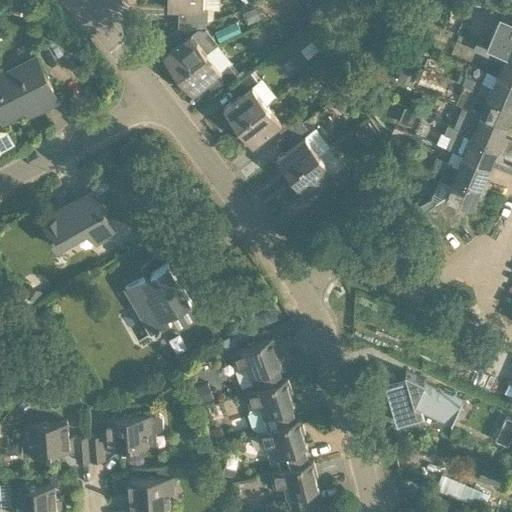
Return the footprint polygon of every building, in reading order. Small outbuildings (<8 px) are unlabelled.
[(32,0),(14,0),(12,11),(28,15),(32,0)] [(220,9),(220,0),(168,0),(168,7),(179,8),(179,21),(206,22),(208,22),(208,9),(214,9),(220,9)] [(249,24),(263,18),(257,6),(244,13),(249,24)] [(487,47),(511,58),(511,20),(500,15),(487,46),(487,47)] [(206,28),(206,22),(179,21),(179,27),(167,38),(174,47),(164,57),(178,75),(207,53),(219,45),(206,28)] [(236,21),(221,28),(227,39),(241,32),(236,21)] [(442,27),(430,22),(427,31),(438,36),(442,27)] [(308,60),(311,57),(319,50),(311,41),(303,47),(299,50),(308,60)] [(473,50),(492,59),(503,63),(497,75),(511,81),(511,58),(487,47),(487,46),(476,42),(473,50)] [(412,86),(424,57),(405,50),(399,64),(403,65),(397,80),(412,86)] [(230,67),(222,73),(207,53),(178,75),(194,95),(207,85),(214,94),(238,76),(230,67)] [(57,99),(34,55),(5,70),(3,66),(0,67),(0,113),(3,118),(34,101),(38,109),(57,99)] [(511,81),(497,75),(487,71),(482,82),(467,75),(463,84),(477,90),(479,91),(511,105),(511,81)] [(239,126),(267,105),(252,86),(258,81),(251,72),(231,88),(238,97),(224,107),(239,126)] [(331,78),(324,84),(332,95),(339,90),(331,78)] [(511,115),(511,105),(479,91),(477,90),(469,110),(480,116),(507,127),(511,115)] [(345,114),(354,103),(345,95),(335,106),(345,114)] [(284,137),(294,130),(287,120),(281,123),(267,105),(239,126),(253,145),(277,127),(284,137)] [(411,109),(405,107),(399,122),(418,130),(425,115),(411,109)] [(480,116),(469,110),(462,107),(454,128),(447,125),(504,150),(508,141),(502,138),(507,127),(480,116)] [(379,137),(367,122),(354,132),(366,147),(379,137)] [(287,180),(319,154),(306,136),(310,133),(302,124),(294,130),(284,137),(278,142),(285,152),(277,158),(287,170),(282,173),(287,180)] [(500,158),(504,150),(447,125),(443,133),(468,144),(463,156),(489,167),(495,155),(500,158)] [(0,152),(15,144),(6,127),(0,130),(0,152)] [(399,151),(403,142),(390,137),(387,147),(399,151)] [(319,154),(287,180),(292,186),(296,182),(306,195),(320,184),(328,194),(338,187),(331,177),(335,174),(319,154)] [(485,179),(489,167),(463,156),(457,168),(447,164),(444,172),(454,176),(486,190),(490,181),(485,179)] [(483,198),(486,190),(454,176),(444,172),(431,200),(429,198),(419,206),(423,212),(434,204),(452,228),(462,221),(468,206),(472,208),(477,196),(483,198)] [(117,234),(92,190),(41,219),(58,250),(89,233),(96,246),(117,234)] [(441,236),(452,228),(434,204),(423,212),(441,236)] [(157,331),(162,328),(161,327),(171,320),(169,316),(192,303),(168,261),(123,287),(149,333),(156,329),(157,331)] [(41,291),(30,284),(22,296),(33,303),(41,291)] [(232,335),(220,340),(225,349),(236,344),(232,335)] [(282,382),(278,369),(281,368),(274,349),(276,348),(272,339),(231,354),(238,371),(247,367),(256,390),(282,382)] [(48,357),(40,368),(46,373),(54,372),(59,366),(48,357)] [(452,423),(461,403),(424,386),(426,381),(405,372),(411,391),(389,397),(397,424),(424,416),(422,409),(452,423)] [(295,422),(291,410),(294,409),(288,390),(290,389),(287,380),(282,382),(256,390),(246,393),(251,410),(249,413),(255,430),(258,433),(268,430),(268,431),(295,422)] [(207,383),(195,387),(201,403),(213,399),(207,383)] [(89,436),(91,461),(104,460),(104,449),(148,446),(147,433),(152,432),(152,431),(161,431),(164,427),(163,417),(159,415),(151,415),(108,418),(109,434),(89,436)] [(508,446),(511,436),(511,418),(507,416),(495,440),(508,446)] [(308,464),(308,463),(304,450),(307,449),(301,430),(303,429),(300,420),(295,422),(268,431),(268,430),(258,433),(264,450),(274,447),(281,470),(281,471),(308,464)] [(91,461),(89,436),(69,437),(68,422),(25,425),(26,442),(31,441),(32,454),(76,451),(77,462),(91,461)] [(221,426),(209,431),(213,443),(225,439),(221,426)] [(281,471),(281,470),(270,473),(275,490),(285,487),(288,499),(266,504),(268,511),(291,511),(318,505),(315,493),(318,492),(313,472),(315,472),(313,462),(308,463),(308,464),(281,471)] [(127,511),(152,511),(152,508),(170,507),(169,494),(174,493),(172,465),(157,466),(158,478),(129,480),(131,501),(126,502),(127,511)] [(236,469),(224,466),(222,474),(234,477),(236,469)] [(485,481),(490,471),(482,468),(478,478),(485,481)] [(484,507),(490,493),(442,472),(436,487),(484,507)] [(56,507),(55,486),(29,488),(28,482),(11,482),(11,489),(13,505),(18,505),(17,511),(61,511),(61,506),(56,507)] [(426,511),(428,511),(434,511),(441,496),(433,492),(426,511)]
